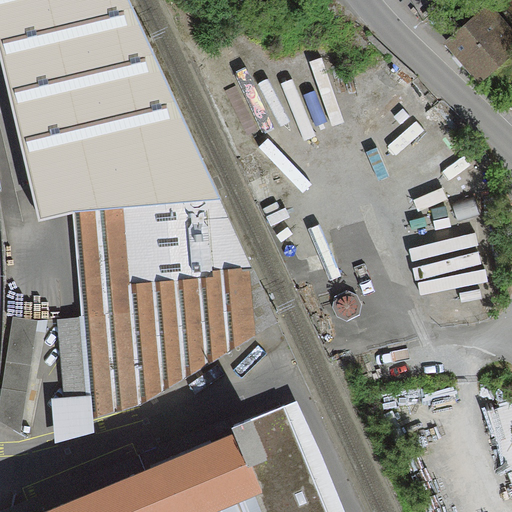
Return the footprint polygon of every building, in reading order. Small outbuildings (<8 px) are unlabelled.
[(0,0),(0,41),(39,206),(75,196),(215,181),(221,180),(138,0),(0,0)] [(511,49),(511,22),(492,0),(484,0),(444,35),(480,77),(511,49)] [(511,0),(503,0),(511,9),(511,0)] [(92,388),(94,414),(256,333),(249,264),(253,264),(215,181),(75,196),(85,310),(92,388)] [(92,388),(85,310),(57,314),(63,391),(92,388)] [(37,317),(13,313),(0,395),(0,417),(20,430),(37,317)] [(237,409),(0,506),(0,511),(331,511),(285,398),(260,409),(252,389),(232,397),(237,409)] [(346,511),(297,393),(285,398),(331,511),(346,511)] [(0,506),(237,409),(232,397),(0,492),(0,506)] [(511,403),(491,409),(500,442),(511,438),(511,403)]
